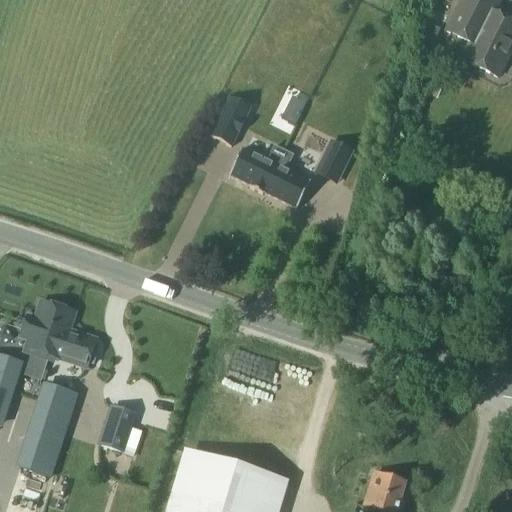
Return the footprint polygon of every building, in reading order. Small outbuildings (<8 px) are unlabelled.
[(483,0),(458,0),(441,35),(466,47),(458,64),(494,81),(511,42),(511,26),(499,21),(488,18),(493,5),(483,0)] [(429,74),(420,92),(438,101),(447,83),(429,74)] [(224,103),(204,143),(226,155),(247,114),(224,103)] [(330,145),(319,166),(339,176),(350,154),(330,145)] [(269,150),(262,164),(237,152),(223,180),(244,191),(243,193),(257,200),(258,198),(291,215),(305,187),(281,174),(288,160),(269,150)] [(185,188),(203,186),(201,171),(184,173),(185,188)] [(23,321),(16,341),(23,343),(21,351),(29,354),(22,376),(38,381),(43,363),(54,330),(64,334),(70,316),(35,305),(31,318),(30,323),(23,321)] [(54,330),(43,363),(51,366),(53,361),(82,371),(84,364),(91,342),(88,341),(64,334),(54,330)] [(42,390),(16,471),(45,480),(55,449),(60,434),(62,426),(53,423),(61,397),(42,390)] [(233,416),(237,405),(215,396),(210,407),(233,416)] [(0,398),(0,414),(13,417),(16,402),(0,398)] [(108,410),(96,448),(132,459),(140,433),(136,432),(140,420),(108,410)] [(192,414),(191,426),(214,426),(214,441),(227,441),(228,415),(192,414)] [(273,511),(279,492),(184,463),(168,511),(273,511)] [(398,511),(401,504),(395,502),(400,485),(370,476),(359,509),(365,510),(364,511),(398,511)]
